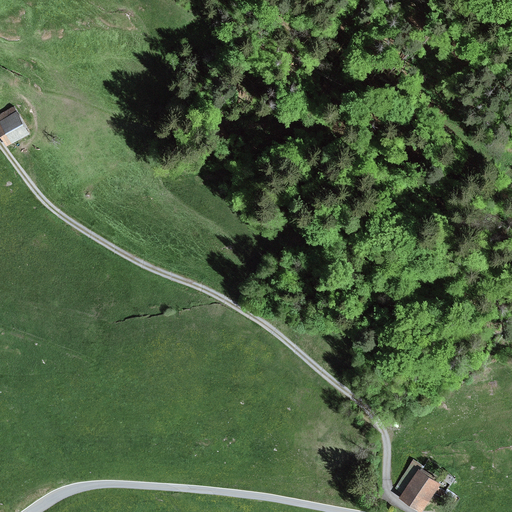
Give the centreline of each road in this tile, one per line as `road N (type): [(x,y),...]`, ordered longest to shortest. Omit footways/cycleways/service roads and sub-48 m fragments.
road 1 (track): [(414,511),(389,492),(383,432),(344,389),(223,298),(78,226),(41,197),(0,142)]
road 2 (tertiary): [(348,511),(246,494),(100,483),(30,511)]
